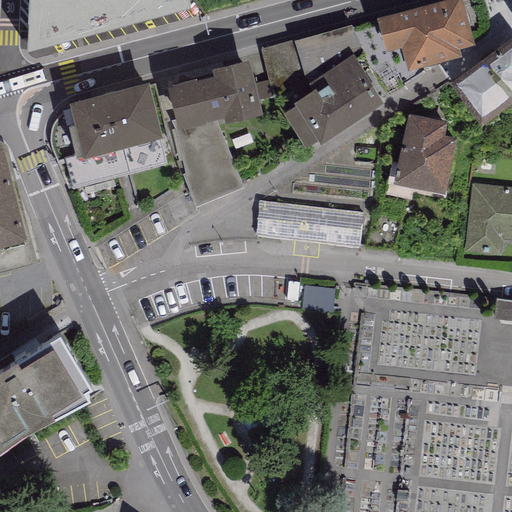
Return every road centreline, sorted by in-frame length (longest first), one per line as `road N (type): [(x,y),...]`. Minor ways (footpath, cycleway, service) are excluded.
road 1 (residential): [(88,297),(152,273),(287,262),(511,289)]
road 2 (primary): [(369,0),(10,88)]
road 3 (primary): [(88,297),(10,88)]
road 4 (primary): [(170,479),(88,297)]
